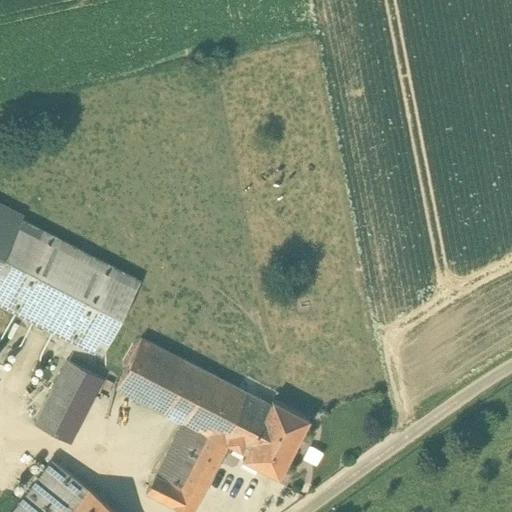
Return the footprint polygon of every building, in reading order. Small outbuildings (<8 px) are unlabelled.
[(0,262),(23,219),(23,218),(0,206),(0,262)] [(139,279),(23,219),(0,262),(0,301),(100,353),(139,279)] [(270,403),(140,336),(114,385),(181,420),(206,433),(179,485),(154,472),(145,491),(187,511),(191,511),(227,443),(244,453),(270,403)] [(104,377),(67,358),(34,421),(70,440),(104,377)] [(244,453),(243,455),(242,457),(243,458),(244,457),(277,474),(276,475),(278,476),(279,474),(307,419),(308,418),(307,417),(306,417),(274,400),(274,399),(272,398),(271,400),(271,401),(244,453)] [(181,420),(154,472),(179,485),(206,433),(181,420)] [(51,457),(7,511),(62,511),(85,484),(51,457)] [(120,511),(85,484),(62,511),(120,511)]
